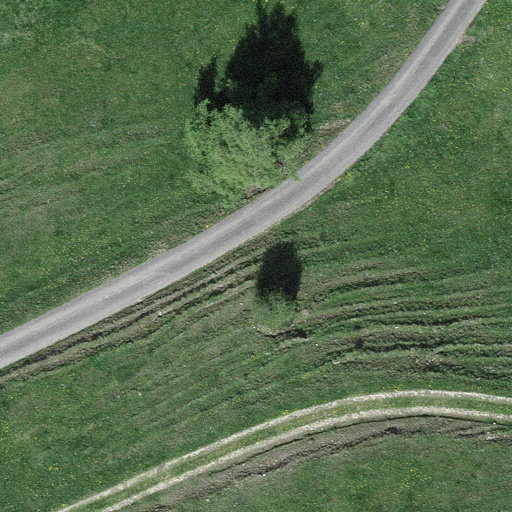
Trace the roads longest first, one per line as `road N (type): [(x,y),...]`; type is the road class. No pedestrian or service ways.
road 1 (unclassified): [(0,349),(284,201),(399,100),(469,0)]
road 2 (track): [(81,511),(316,417),(413,402),(511,410)]
